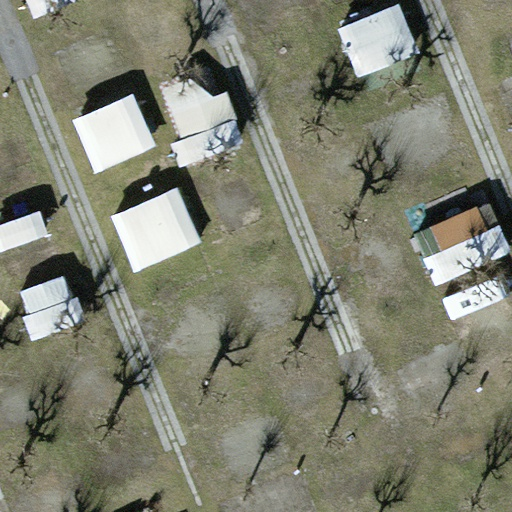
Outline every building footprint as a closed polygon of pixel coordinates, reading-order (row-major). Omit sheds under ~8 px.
[(403,0),(345,22),(363,73),(423,51),(403,0)] [(56,50),(79,107),(141,81),(118,25),(56,50)] [(100,168),(161,145),(140,89),(79,111),(100,168)] [(142,266),(206,237),(180,181),(117,211),(142,266)] [(323,511),(308,470),(224,501),(228,511),(323,511)]
